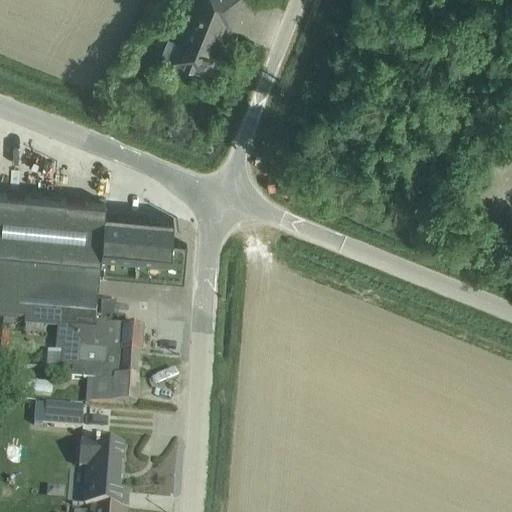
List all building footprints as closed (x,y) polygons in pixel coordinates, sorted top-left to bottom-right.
[(237,0),(193,0),(177,41),(168,37),(161,54),(188,65),(187,66),(202,72),(202,71),(208,73),(215,54),(210,52),(223,19),(229,21),(237,0)] [(0,306),(3,307),(96,315),(99,274),(183,282),(187,245),(171,244),(173,219),(170,218),(170,222),(107,216),(108,213),(104,213),(105,203),(0,193),(0,306)] [(101,305),(100,316),(114,317),(115,306),(101,305)] [(96,315),(3,307),(2,318),(24,320),(24,327),(58,330),(56,354),(48,353),(47,369),(79,370),(79,354),(140,356),(142,330),(94,326),(95,317),(96,317),(96,315)] [(79,354),(79,370),(87,381),(85,404),(136,408),(140,356),(79,354)] [(32,380),(48,376),(45,363),(29,367),(32,380)] [(11,382),(10,394),(52,398),(53,387),(11,382)] [(81,430),(83,411),(35,407),(34,427),(81,430)] [(91,510),(115,511),(126,511),(128,494),(117,494),(119,469),(122,469),(123,450),(80,446),(78,471),(86,472),(83,509),(91,510)]
